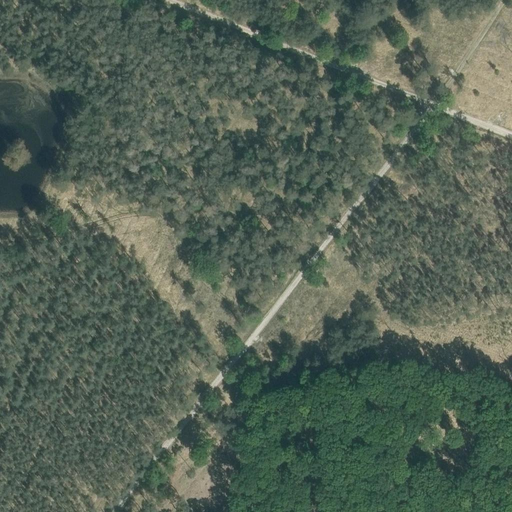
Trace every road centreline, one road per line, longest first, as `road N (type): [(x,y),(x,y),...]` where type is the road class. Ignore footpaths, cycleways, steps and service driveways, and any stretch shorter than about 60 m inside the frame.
road 1 (track): [(438,104),(123,511)]
road 2 (track): [(258,338),(196,284),(146,221),(0,242)]
road 3 (track): [(170,0),(438,104)]
road 4 (track): [(438,104),(507,0)]
